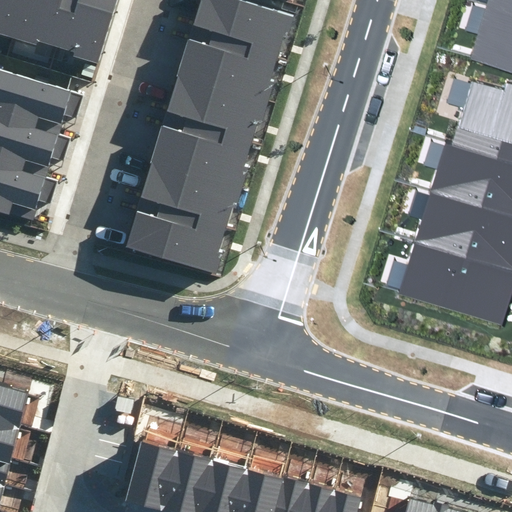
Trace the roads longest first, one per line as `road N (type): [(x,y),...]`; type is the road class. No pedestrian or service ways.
road 1 (residential): [(374,0),(266,352)]
road 2 (residential): [(52,292),(146,0)]
road 3 (residential): [(266,352),(511,430)]
road 4 (residential): [(52,292),(266,352)]
